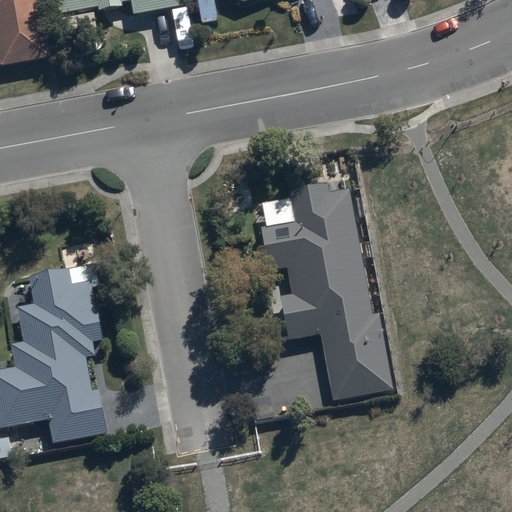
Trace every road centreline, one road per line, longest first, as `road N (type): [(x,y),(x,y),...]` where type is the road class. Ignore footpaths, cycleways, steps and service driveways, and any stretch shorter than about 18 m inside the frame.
road 1 (unclassified): [(151,119),(368,79),(511,31)]
road 2 (residential): [(151,119),(205,450)]
road 3 (unclassified): [(0,147),(151,119)]
